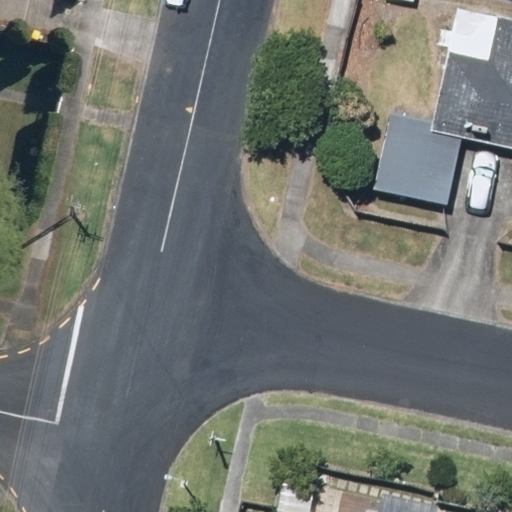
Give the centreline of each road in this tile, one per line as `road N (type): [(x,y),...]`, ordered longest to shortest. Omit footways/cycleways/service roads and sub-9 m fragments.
road 1 (residential): [(151,311),(511,388)]
road 2 (residential): [(151,311),(221,0)]
road 3 (residential): [(121,438),(151,311)]
road 4 (residential): [(121,438),(0,410)]
